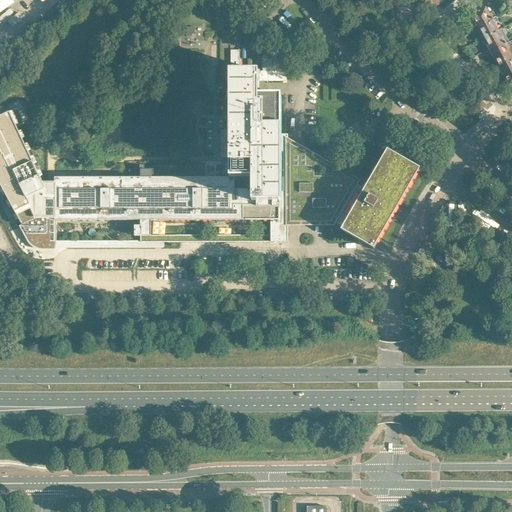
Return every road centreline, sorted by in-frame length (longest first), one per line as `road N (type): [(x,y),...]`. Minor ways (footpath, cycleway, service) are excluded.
road 1 (secondary): [(511,373),(0,373)]
road 2 (secondary): [(93,399),(511,398)]
road 3 (residential): [(391,467),(392,289),(408,238),(443,181)]
road 4 (unclassified): [(391,467),(211,469),(129,482)]
road 5 (residential): [(129,482),(388,484)]
road 6 (unclassified): [(405,104),(298,0)]
road 7 (unclassified): [(509,113),(420,28)]
road 8 (unclassified): [(388,484),(511,485)]
road 9 (unclassified): [(511,466),(391,467)]
